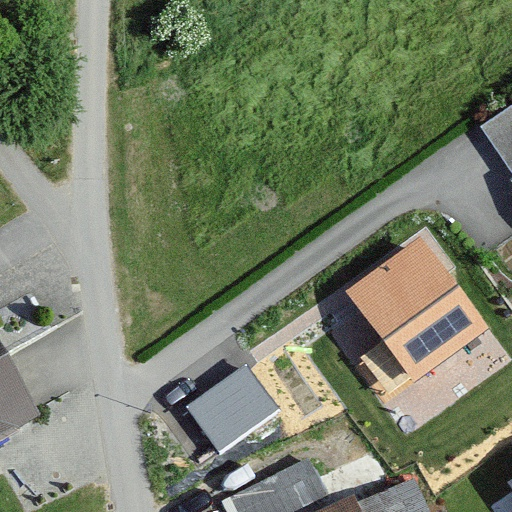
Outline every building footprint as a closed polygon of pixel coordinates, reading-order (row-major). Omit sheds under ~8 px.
[(511,119),(489,133),(511,172),(511,119)] [(421,239),(348,292),(413,382),(487,328),(421,239)] [(0,339),(0,441),(43,419),(0,339)] [(248,365),(188,408),(221,454),(281,411),(248,365)] [(215,498),(220,511),(322,511),(355,498),(333,447),(215,498)] [(431,511),(422,492),(377,511),(431,511)] [(322,511),(363,511),(355,498),(322,511)]
